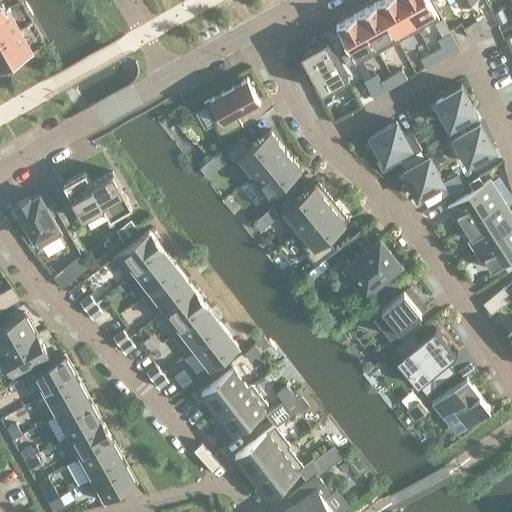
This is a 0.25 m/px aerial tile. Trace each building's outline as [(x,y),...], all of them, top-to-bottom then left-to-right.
[(401,0),(379,0),(377,2),(398,39),(418,28),(401,0)] [(429,0),(401,0),(418,28),(438,17),(429,0)] [(377,2),(357,13),(378,51),(398,39),(377,2)] [(0,39),(18,29),(6,7),(0,10),(0,39)] [(501,8),(492,12),(497,23),(506,19),(501,8)] [(357,13),(336,24),(357,62),(378,51),(357,13)] [(0,69),(31,51),(18,29),(0,39),(0,69)] [(347,75),(326,37),(301,51),(322,89),(347,75)] [(441,46),(431,52),(436,61),(446,55),(441,46)] [(347,51),(341,54),(347,66),(354,62),(347,51)] [(431,52),(420,58),(425,67),(436,61),(431,52)] [(402,68),(391,74),(396,83),(407,77),(402,68)] [(391,74),(381,80),(386,89),(396,83),(391,74)] [(247,76),(204,101),(216,122),(213,123),(220,135),(242,123),(236,112),(260,99),(247,76)] [(461,82),(435,96),(450,122),(476,108),(461,82)] [(370,134),(378,148),(372,152),(382,170),(422,148),(411,130),(404,134),(396,120),(370,134)] [(479,122),(454,137),(468,163),(494,148),(479,122)] [(243,135),(223,151),(232,162),(233,160),(249,179),(251,178),(250,177),(285,148),(269,129),(250,144),(243,135)] [(424,138),(430,149),(442,142),(436,131),(424,138)] [(251,178),(266,196),(270,193),(274,199),(287,189),(282,184),(301,168),(285,148),(250,177),(251,178)] [(429,156),(403,170),(417,196),(443,182),(429,156)] [(82,216),(103,205),(110,217),(110,216),(84,170),(63,182),(82,216)] [(84,170),(110,216),(132,205),(113,170),(92,182),(85,170),(84,170)] [(443,182),(449,194),(462,186),(456,174),(443,182)] [(490,178),(447,205),(454,216),(457,214),(464,225),(504,200),(490,178)] [(283,208),(277,213),(293,232),(334,199),(318,180),(295,198),(290,192),(278,202),(283,208)] [(39,247),(63,233),(39,192),(31,197),(29,195),(15,203),(39,247)] [(293,232),(308,250),(306,252),(314,263),(334,247),(327,237),(349,219),(334,199),(293,232)] [(468,239),(475,249),(511,225),(511,213),(504,200),(464,225),(472,237),(468,239)] [(131,221),(117,231),(123,241),(137,229),(131,221)] [(484,257),(492,269),(511,256),(511,225),(475,249),(481,258),(484,257)] [(149,229),(113,257),(129,277),(131,276),(130,275),(164,248),(149,229)] [(351,235),(325,257),(332,266),(340,259),(354,276),(346,283),(356,295),(364,289),(366,291),(374,283),(382,293),(397,280),(390,271),(400,263),(380,238),(364,251),(351,235)] [(164,248),(130,275),(131,276),(144,293),(145,294),(179,267),(164,248)] [(78,257),(69,263),(78,274),(86,268),(78,257)] [(144,293),(142,294),(158,315),(160,314),(159,313),(194,286),(179,267),(145,294),(144,293)] [(421,298),(409,283),(373,313),(390,335),(395,331),(402,340),(423,324),(415,315),(422,309),(421,308),(420,309),(415,302),(421,298)] [(194,286),(159,313),(160,314),(173,331),(174,332),(208,305),(194,286)] [(502,289),(483,304),(487,310),(506,294),(503,290),(502,289)] [(96,301),(90,293),(80,301),(86,309),(96,301)] [(86,309),(92,317),(102,309),(96,301),(86,309)] [(173,331),(172,332),(188,353),(191,350),(191,349),(223,324),(208,305),(174,332),(173,331)] [(24,311),(0,324),(0,352),(36,332),(35,331),(24,311)] [(223,324),(191,349),(191,350),(206,369),(238,344),(223,324)] [(436,326),(396,359),(398,358),(418,383),(417,384),(417,385),(419,383),(427,393),(455,370),(447,361),(457,353),(456,352),(456,353),(435,328),(436,327),(436,326)] [(129,336),(123,328),(113,336),(120,344),(129,336)] [(334,334),(339,341),(346,335),(341,328),(334,334)] [(36,332),(0,352),(0,361),(8,375),(48,353),(36,331),(35,331),(36,332)] [(120,344),(126,352),(135,344),(129,336),(120,344)] [(251,358),(261,351),(255,343),(245,350),(251,358)] [(46,392),(77,375),(65,353),(33,370),(46,392)] [(162,371),(156,363),(147,371),(153,379),(162,371)] [(216,411),(249,386),(233,366),(201,391),(216,411)] [(153,379),(159,387),(168,379),(162,371),(153,379)] [(57,413),(89,396),(77,375),(46,392),(57,413)] [(443,415),(453,406),(456,411),(457,411),(467,423),(470,420),(471,421),(490,405),(467,376),(454,383),(432,402),(439,411),(440,411),(443,415)] [(249,386),(216,411),(232,431),(268,403),(252,382),(248,385),(249,386)] [(292,392),(286,384),(277,391),(283,399),(292,392)] [(283,399),(289,407),(298,400),(292,392),(283,399)] [(89,396),(57,413),(69,433),(69,434),(100,416),(89,396)] [(419,404),(408,412),(415,421),(428,412),(421,403),(419,404)] [(69,433),(62,437),(75,459),(77,458),(77,457),(112,437),(100,416),(69,434),(69,433)] [(7,427),(13,438),(22,433),(16,422),(7,427)] [(275,423),(235,454),(250,474),(288,444),(289,445),(291,444),(275,423)] [(112,437),(77,457),(77,458),(88,478),(124,458),(112,437)] [(35,453),(31,444),(20,450),(25,459),(35,453)] [(288,444),(250,474),(265,494),(303,464),(289,445),(288,444)] [(330,460),(340,453),(333,445),(324,452),(330,460)] [(25,459),(30,468),(40,462),(35,453),(25,459)] [(124,458),(88,478),(101,500),(136,480),(124,458)] [(316,472),(295,489),(302,498),(284,511),(332,511),(334,511),(324,497),(331,492),(316,472)] [(59,495),(54,486),(44,492),(48,501),(59,495)] [(48,501),(53,509),(64,504),(59,495),(48,501)]
